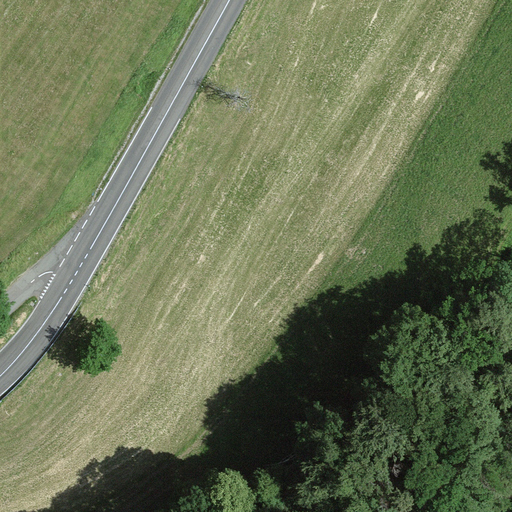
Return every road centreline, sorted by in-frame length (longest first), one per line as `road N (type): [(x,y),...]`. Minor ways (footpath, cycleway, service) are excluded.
road 1 (primary): [(228,0),(75,274)]
road 2 (primary): [(75,274),(0,377)]
